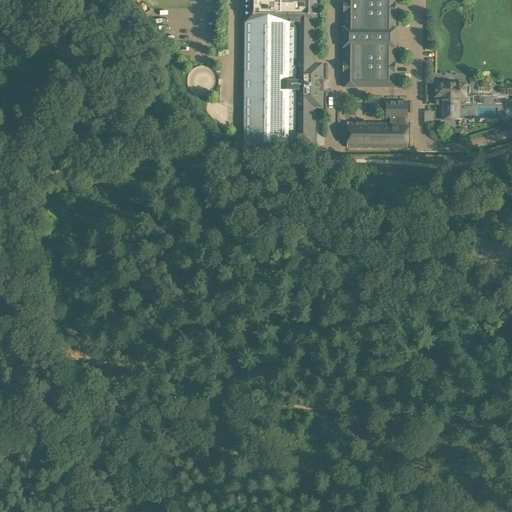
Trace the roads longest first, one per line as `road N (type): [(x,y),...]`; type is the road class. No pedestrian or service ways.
road 1 (track): [(55,416),(4,230)]
road 2 (track): [(197,158),(29,162)]
